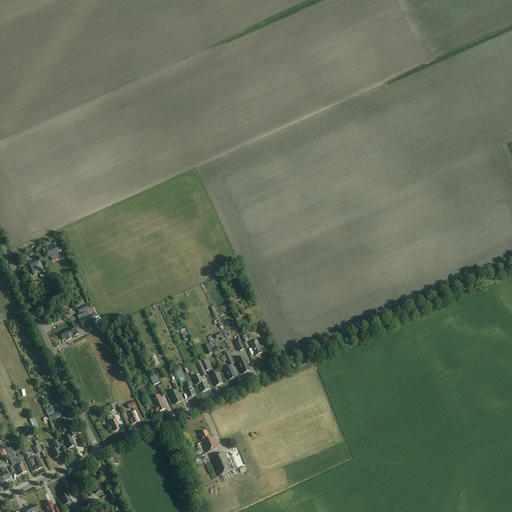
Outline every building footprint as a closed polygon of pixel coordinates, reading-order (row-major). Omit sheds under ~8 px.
[(55,244),(45,248),(50,258),(59,254),(55,244)] [(30,266),(34,275),(43,271),(39,261),(30,266)] [(91,323),(95,332),(96,332),(104,328),(99,318),(97,319),(94,313),(91,308),(88,309),(86,304),(77,309),(79,314),(77,315),(80,319),(78,320),(82,327),(91,323)] [(63,339),(67,338),(67,340),(71,338),(70,336),(73,335),(74,336),(78,334),(73,323),(69,325),(70,328),(60,332),(63,339)] [(264,354),(258,340),(252,342),(251,339),(248,340),(250,343),(256,358),(264,354)] [(235,342),(240,352),(245,349),(240,340),(235,342)] [(228,360),(230,366),(234,364),(230,353),(225,356),(227,361),(228,360)] [(151,358),(154,366),(159,363),(155,355),(151,358)] [(237,360),(243,374),(250,371),(244,357),(237,360)] [(201,361),(206,371),(210,369),(206,360),(201,361)] [(198,366),(202,377),(206,375),(201,364),(198,366)] [(224,367),(230,380),(236,377),(232,367),(229,368),(228,365),(224,367)] [(175,373),(178,380),(184,378),(181,370),(175,373)] [(212,376),(216,386),(223,383),(218,373),(212,376)] [(199,384),(203,392),(209,389),(205,381),(203,383),(200,376),(194,378),(197,385),(199,384)] [(170,393),(175,405),(182,402),(177,390),(179,389),(175,381),(172,382),(175,391),(170,393)] [(185,390),(189,398),(195,395),(192,388),(193,387),(191,383),(185,385),(187,389),(185,390)] [(154,409),(156,412),(159,411),(159,412),(166,409),(162,401),(163,400),(160,395),(154,397),(157,403),(156,403),(157,407),(154,409)] [(126,404),(129,409),(136,406),(133,401),(126,404)] [(53,413),(49,403),(43,406),(50,421),(62,416),(59,410),(53,413)] [(130,420),(132,424),(139,421),(135,412),(129,414),(131,420),(130,420)] [(110,422),(115,432),(119,430),(117,425),(118,424),(115,419),(113,414),(107,417),(108,420),(110,419),(111,421),(112,421),(110,422)] [(78,427),(67,432),(68,436),(63,439),(67,449),(75,446),(71,438),(81,433),(78,427)] [(202,443),(207,454),(219,449),(214,437),(211,439),(208,432),(205,434),(204,433),(202,434),(202,435),(201,435),(204,442),(202,443)] [(61,448),(58,440),(52,443),(55,450),(51,451),(55,459),(61,457),(58,450),(61,448)] [(5,450),(9,459),(14,457),(7,441),(2,443),(5,450)] [(212,460),(220,477),(232,472),(224,454),(212,460)] [(16,460),(15,457),(10,459),(13,466),(15,465),(16,466),(15,467),(19,476),(26,472),(22,464),(21,464),(19,459),(16,460)] [(42,467),(37,457),(29,460),(34,471),(42,467)] [(2,473),(1,473),(5,482),(10,480),(6,473),(7,472),(5,468),(3,469),(2,468),(0,469),(2,473)] [(102,491),(98,483),(91,485),(95,494),(102,491)] [(116,500),(112,490),(106,493),(109,502),(116,500)] [(72,505),(67,495),(61,497),(65,505),(67,504),(68,507),(72,505)] [(54,509),(51,502),(44,505),(46,511),(58,511),(57,508),(54,509)]
